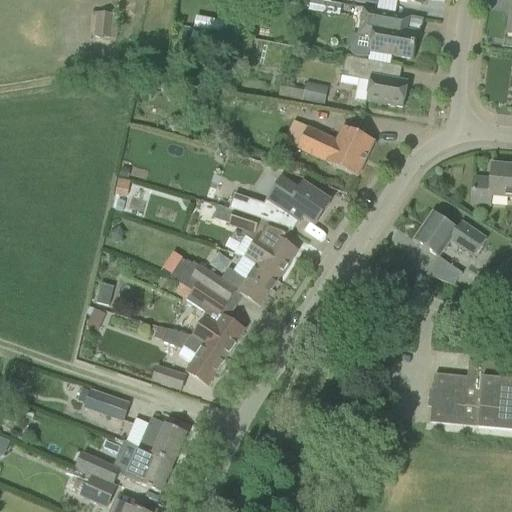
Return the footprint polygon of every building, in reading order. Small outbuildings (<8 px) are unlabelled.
[(351,0),(350,8),(362,10),(370,12),(371,0),(351,0)] [(318,15),(320,3),(310,1),(308,13),(318,15)] [(370,12),(362,10),(357,37),(372,39),(369,54),(411,61),(416,36),(407,34),(410,19),(383,14),(370,12)] [(96,16),(94,39),(115,41),(117,18),(96,16)] [(244,40),(246,30),(227,27),(225,37),(244,40)] [(210,79),(194,57),(181,67),(197,88),(210,79)] [(343,58),(340,78),(341,78),(357,81),(356,89),(354,101),(365,103),(383,106),(402,110),(407,84),(389,81),(391,67),(390,67),(373,64),(372,63),(343,58)] [(302,103),(304,90),(281,85),(278,98),(302,103)] [(282,145),(338,171),(356,180),(374,143),(342,128),(335,142),(293,123),(282,145)] [(181,128),(179,136),(188,139),(190,131),(181,128)] [(233,158),(229,173),(255,181),(260,167),(233,158)] [(511,199),(511,169),(492,168),(491,183),(474,181),(472,205),(492,207),(493,197),(511,199)] [(128,172),(120,170),(118,178),(127,180),(128,172)] [(444,184),(434,178),(428,188),(439,194),(444,184)] [(233,196),(228,212),(234,213),(260,222),(284,230),(288,233),(288,232),(295,222),(298,225),(302,219),(314,227),(329,206),(302,187),(299,192),(281,180),(263,206),(233,196)] [(117,182),(114,196),(125,198),(128,184),(117,182)] [(214,222),(229,227),(234,213),(228,212),(218,208),(214,222)] [(234,213),(229,228),(256,236),(260,222),(234,213)] [(449,241),(474,258),(486,240),(461,223),(456,230),(432,213),(413,241),(437,258),(449,241)] [(121,244),(122,237),(122,234),(119,229),(108,235),(115,247),(121,244)] [(244,259),(256,267),(278,282),(297,254),(281,243),(259,237),(244,259)] [(426,276),(454,287),(460,277),(462,275),(438,259),(426,276)] [(278,282),(256,267),(245,283),(232,274),(224,285),(199,269),(192,265),(191,267),(186,264),(185,265),(182,262),(171,279),(178,282),(194,292),(197,287),(198,286),(227,306),(234,294),(259,310),(278,282)] [(416,277),(412,286),(421,290),(425,281),(416,277)] [(218,319),(227,306),(198,286),(197,287),(194,292),(187,302),(205,314),(207,311),(218,319)] [(112,291),(101,288),(96,306),(108,309),(112,291)] [(96,335),(104,317),(93,312),(86,330),(96,335)] [(203,347),(225,362),(244,333),(222,319),(215,329),(203,320),(190,339),(192,341),(203,347)] [(207,390),(225,362),(203,347),(192,341),(165,332),(161,345),(181,352),(195,361),(185,376),(207,390)] [(511,366),(469,363),(467,379),(434,376),(430,425),(476,429),(476,431),(511,434),(511,366)] [(151,383),(180,393),(184,379),(156,370),(151,383)] [(20,386),(8,382),(2,399),(14,403),(20,386)] [(81,392),(77,404),(85,407),(86,406),(90,395),(81,392)] [(90,394),(90,395),(86,406),(85,407),(84,410),(122,423),(128,407),(90,394)] [(142,441),(137,451),(150,457),(173,467),(186,438),(150,422),(142,441)] [(150,457),(137,451),(124,482),(160,498),(173,467),(150,457)] [(80,456),(74,471),(79,473),(91,478),(110,487),(111,487),(118,472),(80,456)] [(88,484),(91,478),(79,473),(77,479),(88,484)] [(110,487),(91,478),(88,484),(82,500),(106,510),(115,489),(111,487),(110,487)] [(135,511),(115,503),(111,511),(135,511)]
